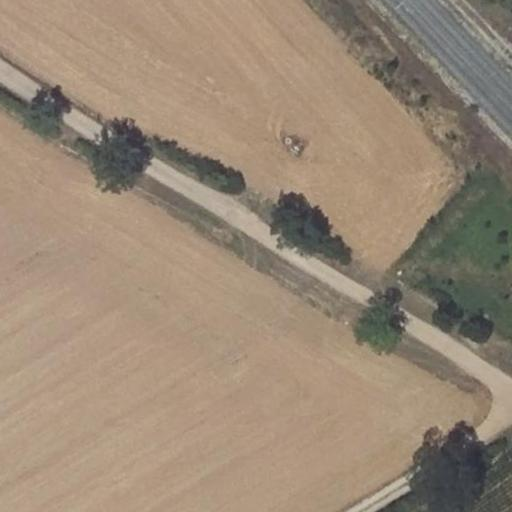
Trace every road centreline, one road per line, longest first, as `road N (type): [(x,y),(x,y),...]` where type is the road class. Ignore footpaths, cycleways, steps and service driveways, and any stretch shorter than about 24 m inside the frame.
road 1 (track): [(511,396),(0,74)]
road 2 (track): [(361,511),(511,419)]
